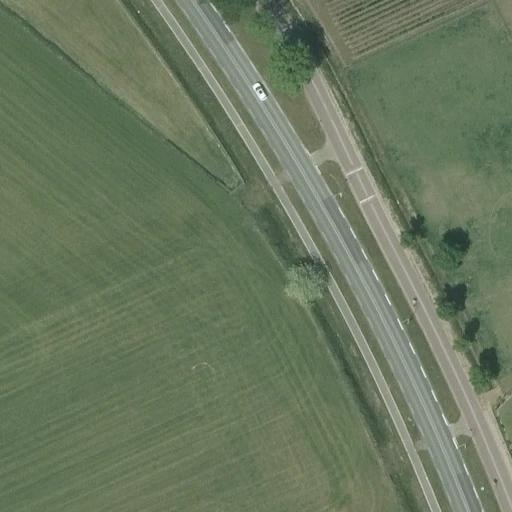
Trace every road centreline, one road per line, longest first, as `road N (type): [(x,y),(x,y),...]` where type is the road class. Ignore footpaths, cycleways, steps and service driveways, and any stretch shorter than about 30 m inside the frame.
road 1 (primary): [(467,511),(340,240),(192,0)]
road 2 (unclassified): [(263,0),(486,441),(510,511)]
